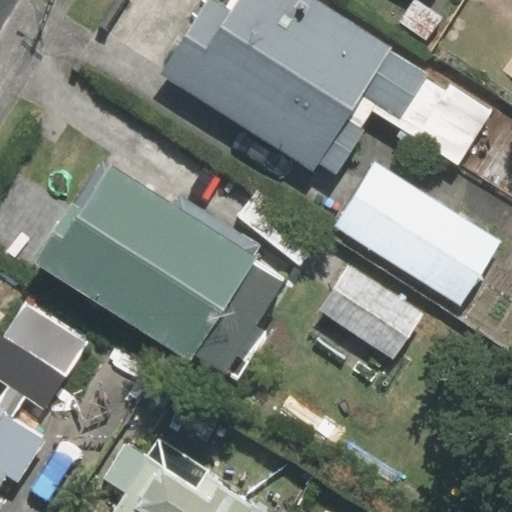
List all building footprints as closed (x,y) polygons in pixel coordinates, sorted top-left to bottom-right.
[(335,174),(374,109),(462,163),(497,105),(455,79),(449,88),(428,76),(434,66),(369,26),(325,0),(231,0),(229,5),(221,0),(204,0),(163,69),(335,174)] [(409,0),(398,19),(429,40),(448,11),(432,0),(409,0)] [(39,254),(225,374),(237,382),(269,333),(257,325),(290,274),(103,154),(39,254)] [(504,240),(375,159),(333,225),(463,306),(504,240)] [(326,238),(257,185),(237,212),(305,265),(326,238)] [(426,314),(349,259),(316,304),(394,359),(426,314)] [(0,400),(0,507),(48,433),(0,400)] [(280,511),(258,497),(161,433),(149,451),(127,436),(105,470),(127,485),(108,511),(280,511)]
